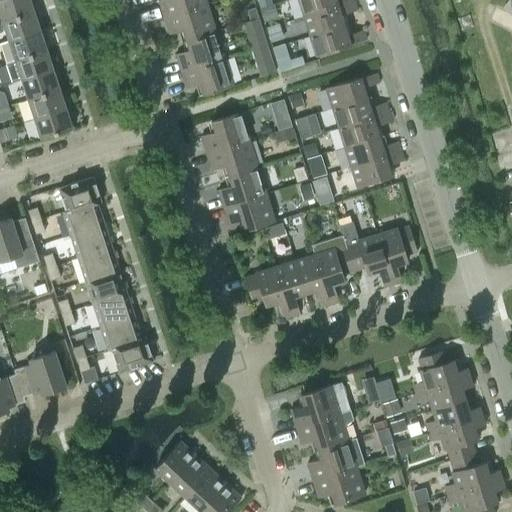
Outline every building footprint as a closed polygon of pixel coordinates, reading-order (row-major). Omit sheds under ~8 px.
[(33,0),(6,0),(0,2),(0,18),(1,23),(32,12),(30,3),(34,2),(33,0)] [(163,19),(206,6),(204,0),(160,0),(158,1),(163,19)] [(257,0),(260,10),(271,7),(268,0),(257,0)] [(298,0),(304,18),(353,3),(352,0),(298,0)] [(353,3),(304,18),(310,38),(344,28),(340,17),(356,12),(353,3)] [(206,6),(163,19),(168,35),(182,31),(185,42),(214,32),(206,6)] [(273,6),(271,7),(260,10),(264,22),(277,18),(273,6)] [(255,9),(247,12),(250,21),(258,19),(255,9)] [(32,12),(1,23),(8,43),(44,31),(40,19),(35,20),(32,12)] [(266,29),(270,42),(282,38),(278,25),(266,29)] [(344,28),(310,38),(316,57),(350,47),(350,46),(365,41),(362,31),(346,36),(344,28)] [(0,46),(6,65),(14,62),(46,52),(42,42),(47,41),(44,31),(8,43),(0,45),(0,46)] [(214,32),(185,42),(188,51),(175,55),(180,73),(223,59),(214,32)] [(262,32),(249,37),(253,50),(266,46),(262,32)] [(292,68),(285,43),(272,47),(279,72),(292,68)] [(46,52),(14,62),(6,65),(12,82),(20,79),(21,81),(56,70),(52,58),(48,59),(46,52)] [(223,59),(180,73),(185,90),(199,85),(202,96),(231,87),(223,59)] [(271,60),(258,64),(262,77),(275,73),(271,60)] [(56,70),(21,81),(27,100),(58,90),(55,81),(60,80),(56,70)] [(333,111),(366,100),(363,89),(379,84),(376,75),(360,80),(360,79),(326,89),(333,111)] [(58,90),(27,100),(33,120),(69,109),(65,97),(61,98),(58,90)] [(300,93),(289,96),(292,108),(304,104),(300,93)] [(366,100),(333,111),(339,130),(388,115),(385,104),(369,109),(366,100)] [(69,109),(33,120),(40,140),(71,129),(68,120),(72,119),(69,109)] [(288,113),(275,117),(279,130),(292,126),(288,113)] [(206,156),(219,152),(249,143),(240,114),(211,123),(214,133),(200,137),(206,156)] [(388,115),(339,130),(345,150),(379,140),(375,129),(391,124),(388,115)] [(306,116),(295,119),(301,138),(312,135),(306,116)] [(290,128),(276,133),(279,142),(293,138),(290,128)] [(379,140),(345,150),(351,170),(400,154),(397,143),(381,148),(379,140)] [(219,152),(206,156),(211,172),(225,168),(228,178),(257,169),(249,143),(219,152)] [(304,147),(307,158),(319,155),(315,143),(304,147)] [(400,154),(351,170),(357,189),(391,178),(388,168),(403,163),(400,154)] [(319,155),(307,158),(311,170),(322,166),(319,155)] [(303,167),(293,170),(297,182),(307,179),(303,167)] [(257,169),(228,178),(231,187),(217,192),(223,210),(237,206),(266,197),(257,169)] [(318,204),(328,200),(319,175),(309,179),(318,204)] [(96,203),(96,204),(100,203),(92,178),(57,189),(64,212),(65,214),(96,203)] [(309,182),(299,185),(302,197),(313,194),(309,182)] [(266,197),(237,206),(223,210),(228,226),(242,222),(245,232),(274,223),(266,197)] [(65,214),(64,212),(61,213),(69,239),(104,227),(96,204),(96,203),(65,214)] [(31,225),(40,222),(36,209),(26,212),(31,225)] [(0,262),(12,258),(16,270),(38,263),(24,219),(11,223),(10,220),(0,223),(0,262)] [(40,222),(31,225),(34,236),(43,233),(40,222)] [(267,238),(273,236),(270,226),(263,228),(267,238)] [(76,261),(111,250),(104,227),(69,239),(76,261)] [(397,231),(377,237),(392,287),(401,284),(396,267),(407,264),(405,257),(416,254),(409,229),(397,232),(397,231)] [(341,235),(310,245),(314,257),(329,307),(338,304),(333,287),(344,283),(342,277),(353,273),(345,248),(341,235)] [(357,245),(345,248),(353,273),(365,270),(367,276),(378,273),(383,290),(392,287),(377,237),(356,244),(357,245)] [(111,250),(76,261),(71,263),(79,285),(84,284),(119,272),(111,250)] [(46,271),(55,268),(51,255),(42,258),(46,271)] [(314,257),(294,264),(304,296),(315,293),(320,310),(329,307),(314,257)] [(294,264),(275,270),(290,319),(300,316),(294,299),(304,296),(294,264)] [(55,268),(46,271),(49,282),(59,279),(55,268)] [(275,270),(243,280),(251,305),(263,302),(265,308),(276,305),(281,322),(290,319),(275,270)] [(119,272),(84,284),(91,307),(126,296),(119,272)] [(126,296),(91,307),(99,330),(134,318),(126,296)] [(61,318),(70,314),(66,301),(57,304),(61,318)] [(70,314),(61,318),(64,328),(74,325),(70,314)] [(141,341),(141,340),(134,318),(99,330),(106,353),(110,352),(110,351),(141,341)] [(110,351),(110,352),(118,375),(153,363),(144,338),(141,340),(141,341),(110,351)] [(75,362),(85,359),(81,348),(72,351),(75,362)] [(416,398),(470,380),(466,370),(456,374),(453,363),(446,365),(443,353),(418,361),(421,372),(420,373),(424,384),(412,387),(416,398)] [(14,377),(23,399),(39,394),(40,397),(65,389),(53,354),(29,362),(30,366),(13,372),(14,377)] [(85,359),(75,362),(79,374),(89,371),(85,359)] [(23,399),(14,377),(0,381),(0,415),(8,412),(7,409),(24,404),(23,399)] [(433,413),(465,403),(462,392),(472,389),(470,380),(416,398),(418,406),(429,402),(433,413)] [(301,398),(304,408),(290,412),(296,431),(335,418),(350,413),(341,385),(301,398)] [(378,390),(382,401),(393,398),(390,386),(378,390)] [(377,390),(367,394),(369,402),(379,399),(377,390)] [(385,417),(398,412),(394,399),(380,403),(385,417)] [(428,436),(482,419),(479,409),(468,412),(465,403),(433,413),(436,422),(425,426),(428,436)] [(350,413),(335,418),(296,431),(301,448),(315,443),(318,453),(347,444),(347,443),(341,426),(353,423),(350,413)] [(385,418),(372,422),(375,431),(388,427),(385,418)] [(403,418),(390,422),(393,433),(407,429),(403,418)] [(450,464),(475,456),(471,444),(478,442),(474,431),(485,427),(482,419),(428,436),(430,444),(442,441),(445,452),(446,451),(450,464)] [(318,453),(321,462),(307,466),(313,484),(335,477),(355,470),(364,467),(356,440),(347,443),(347,444),(318,453)] [(411,451),(407,440),(396,443),(400,455),(411,451)] [(393,442),(383,445),(388,460),(397,457),(393,442)] [(170,486),(195,459),(179,444),(154,471),(170,486)] [(448,499),(502,482),(499,472),(488,475),(485,464),(478,466),(475,456),(450,464),(454,474),(452,474),(456,485),(444,489),(448,499)] [(195,459),(170,486),(185,500),(210,472),(195,459)] [(335,477),(313,484),(318,502),(332,497),(335,507),(364,498),(355,470),(335,477)] [(210,472),(185,500),(198,511),(202,511),(226,487),(210,472)] [(502,482),(448,499),(450,507),(462,504),(464,511),(492,511),(491,506),(498,504),(494,493),(504,490),(502,482)] [(226,487),(202,511),(230,511),(241,500),(226,487)] [(425,487),(412,492),(416,505),(430,501),(425,487)] [(143,511),(146,511),(153,505),(143,497),(135,505),(143,511)]
